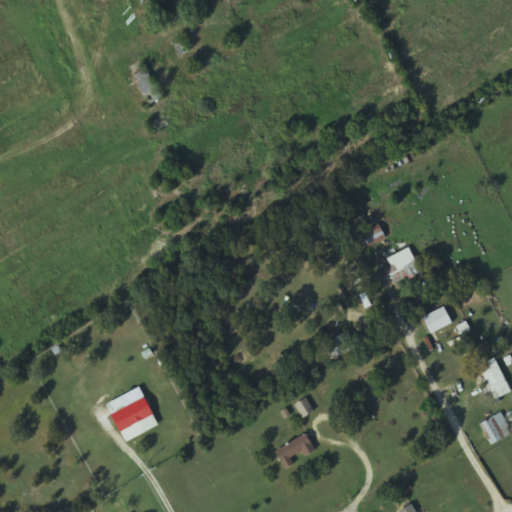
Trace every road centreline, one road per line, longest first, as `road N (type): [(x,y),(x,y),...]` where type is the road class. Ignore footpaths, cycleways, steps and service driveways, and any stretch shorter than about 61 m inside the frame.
road 1 (residential): [(498,511),(392,296)]
road 2 (residential): [(0,151),(51,132),(86,83),(56,0)]
